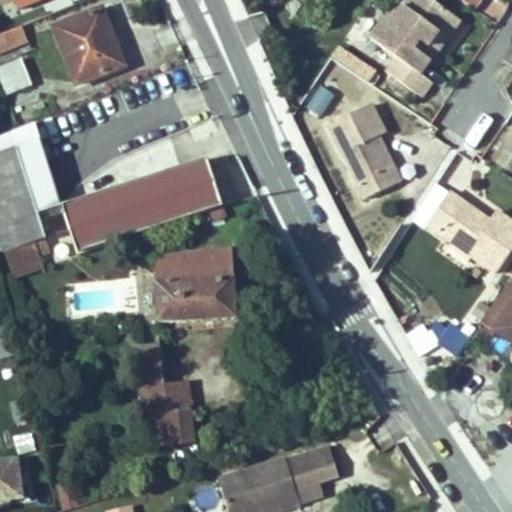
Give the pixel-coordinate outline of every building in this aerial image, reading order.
[(0,0),(0,6),(1,11),(46,0),(0,0)] [(466,12),(449,0),(412,0),(404,13),(398,9),(383,33),(405,47),(393,66),(430,90),(441,73),(431,67),(441,52),(422,41),(430,26),(440,32),(456,28),(466,12)] [(114,6),(64,23),(84,79),(135,63),(114,6)] [(38,18),(0,30),(0,35),(4,45),(43,31),(38,18)] [(430,26),(422,41),(441,52),(456,28),(440,32),(430,26)] [(13,90),(40,82),(30,54),(4,62),(13,90)] [(316,84),(301,106),(320,119),(335,96),(316,84)] [(384,136),(370,107),(325,129),(363,206),(401,188),(391,167),(385,170),(371,142),(384,136)] [(18,141),(0,145),(0,233),(40,219),(18,141)] [(63,199),(76,248),(221,208),(208,159),(63,199)] [(451,183),(429,214),(498,262),(511,241),(511,209),(498,200),(487,214),(461,196),(464,192),(451,183)] [(0,235),(2,241),(42,227),(40,219),(0,233),(0,235)] [(47,243),(42,227),(2,241),(10,267),(38,257),(35,247),(47,243)] [(208,254),(144,257),(146,323),(212,320),(208,254)] [(511,271),(508,269),(472,320),(511,346),(511,271)] [(434,320),(425,338),(459,355),(468,337),(434,320)] [(422,324),(403,335),(417,358),(436,347),(422,324)] [(151,413),(151,419),(180,418),(197,418),(194,352),(148,352),(150,389),(151,413)] [(151,419),(153,453),(182,452),(180,418),(151,419)] [(330,442),(287,456),(301,503),(325,496),(321,484),(342,478),(330,442)] [(7,446),(0,446),(0,490),(11,490),(7,446)] [(255,511),(257,511),(283,503),(285,508),(301,503),(287,456),(220,478),(229,511),(255,511)] [(43,478),(49,504),(64,499),(60,475),(43,478)] [(283,503),(257,511),(272,511),(285,508),(283,503)]
